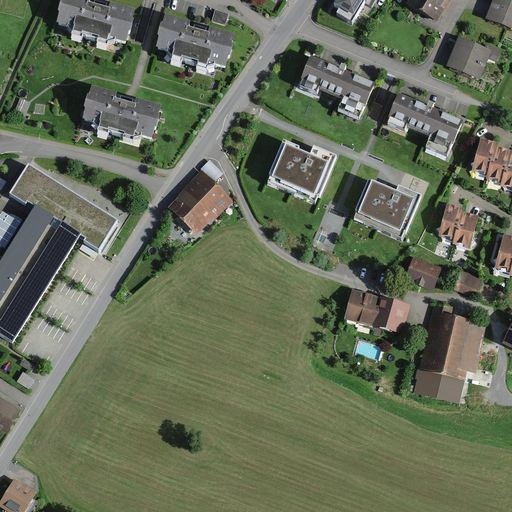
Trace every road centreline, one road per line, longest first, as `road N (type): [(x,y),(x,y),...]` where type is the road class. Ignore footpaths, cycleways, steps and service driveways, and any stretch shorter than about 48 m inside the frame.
road 1 (residential): [(204,144),(222,159),(264,239),(292,261),(371,288),(487,312),(501,352),(496,395)]
road 2 (residential): [(204,144),(0,467)]
road 3 (residential): [(290,19),(472,101)]
road 4 (residential): [(290,19),(204,144)]
